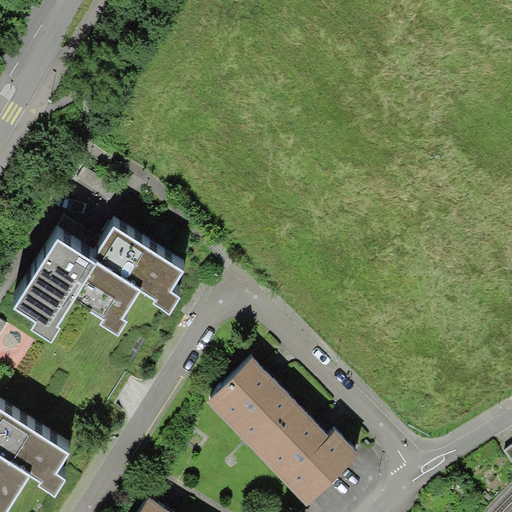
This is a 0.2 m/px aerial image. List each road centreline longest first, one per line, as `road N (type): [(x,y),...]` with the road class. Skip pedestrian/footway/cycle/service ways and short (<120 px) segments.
road 1 (residential): [(89,511),(230,290),(412,466),(367,511)]
road 2 (secondary): [(0,111),(66,0)]
